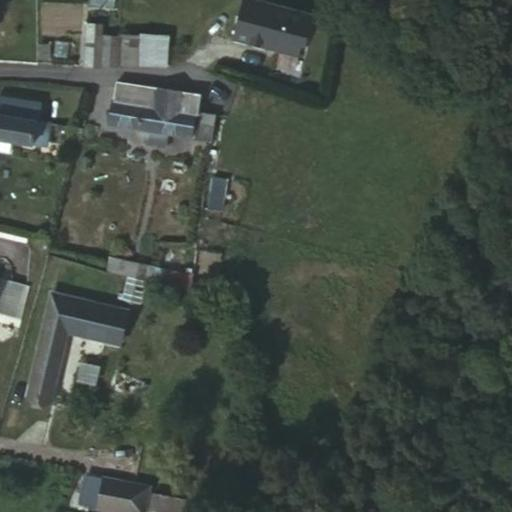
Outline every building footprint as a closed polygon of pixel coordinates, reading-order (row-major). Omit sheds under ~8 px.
[(285,27),(298,10),(283,0),(244,0),(239,9),(252,18),(258,8),(285,27)] [(283,0),(298,10),(304,0),(283,0)] [(98,24),(86,23),(82,34),(79,66),(95,67),(95,61),(97,34),(98,24)] [(97,34),(95,61),(137,65),(139,37),(97,34)] [(139,37),(137,65),(167,68),(169,39),(139,37)] [(207,138),(209,125),(191,122),(192,110),(195,93),(112,81),(106,122),(140,128),(164,131),(207,138)] [(0,116),(32,124),(37,104),(0,94),(0,116)] [(191,122),(209,125),(211,112),(192,110),(191,122)] [(43,126),(32,124),(0,116),(0,141),(36,150),(43,126)] [(161,146),(164,131),(140,128),(138,142),(161,146)] [(104,272),(143,279),(146,265),(107,257),(104,272)] [(0,282),(0,325),(14,329),(23,287),(0,282)] [(43,292),(38,308),(62,313),(58,328),(99,337),(106,306),(43,292)] [(122,309),(106,306),(99,337),(115,341),(122,309)] [(62,313),(38,308),(20,393),(43,397),(58,328),(62,313)] [(100,503),(128,510),(133,481),(105,476),(100,503)] [(133,481),(128,510),(140,511),(142,511),(147,485),(133,481)] [(151,506),(174,511),(180,511),(183,499),(153,493),(151,506)]
